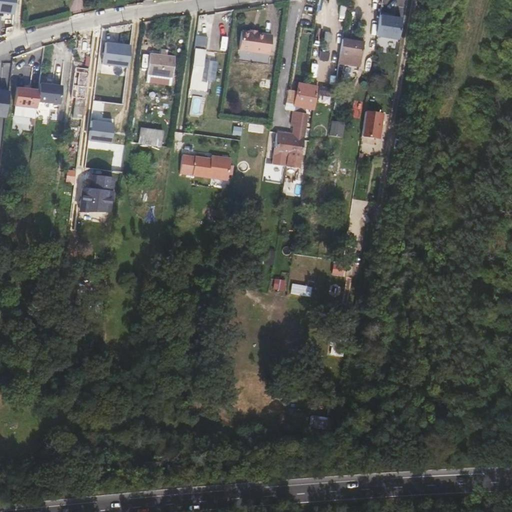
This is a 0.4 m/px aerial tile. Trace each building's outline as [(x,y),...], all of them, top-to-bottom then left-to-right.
[(0,0),(0,14),(15,15),(15,0),(0,0)] [(375,38),(397,41),(400,20),(393,19),(387,18),(388,15),(379,14),(375,38)] [(247,33),(239,32),(236,50),(269,55),(269,52),(272,37),(254,34),(247,33)] [(332,32),(325,32),(322,51),(321,51),(319,60),(327,61),(329,52),(328,52),(329,43),(331,43),(332,32)] [(278,38),(272,37),(269,52),(276,53),(278,38)] [(198,38),(197,49),(204,51),(206,39),(198,38)] [(340,54),(361,57),(363,42),(342,39),(340,54)] [(105,43),(102,65),(125,68),(128,46),(105,43)] [(80,63),(89,64),(91,49),(83,48),(81,58),(80,58),(80,63)] [(200,80),(204,51),(197,49),(195,49),(190,88),(205,91),(207,81),(200,80)] [(167,56),(160,55),(150,54),(148,74),(172,77),(174,57),(167,56)] [(359,67),(361,57),(340,54),(339,64),(359,67)] [(83,72),(78,71),(77,82),(76,92),(73,118),(81,119),(85,87),(86,88),(88,69),(83,68),(83,72)] [(62,109),(65,83),(57,82),(57,80),(51,79),(51,81),(43,81),(42,87),(37,87),(34,86),(34,84),(28,83),(27,86),(15,84),(13,103),(62,109)] [(298,83),(293,106),(295,106),(294,112),(293,112),(291,128),(293,128),(304,130),(307,114),(304,114),(305,108),(313,110),(317,87),(298,83)] [(332,85),(318,83),(317,95),(330,97),(332,85)] [(0,113),(5,114),(8,90),(0,89),(0,88),(0,113)] [(379,115),(364,113),(361,138),(375,140),(379,115)] [(88,138),(110,142),(114,123),(91,119),(88,138)] [(330,125),(328,137),(340,139),(342,127),(330,125)] [(70,137),(79,139),(81,128),(71,126),(70,137)] [(139,143),(161,146),(162,141),(163,131),(140,128),(139,143)] [(291,136),(303,137),(304,130),(293,128),(291,136)] [(276,133),(273,154),(287,156),(300,158),(303,137),(291,136),(276,133)] [(211,157),(183,153),(180,171),(228,178),(231,157),(212,154),(211,157)] [(285,165),(287,156),(273,154),(272,163),(285,165)] [(132,155),(129,176),(143,178),(147,157),(132,155)] [(326,157),(323,170),(330,171),(340,174),(342,161),(326,157)] [(353,180),(332,175),(330,190),(329,194),(344,197),(349,198),(353,180)] [(344,197),(329,194),(327,200),(342,203),(344,197)] [(41,202),(29,201),(28,210),(22,209),(21,216),(39,218),(41,202)] [(265,263),(274,264),(275,250),(266,249),(265,263)] [(344,265),(333,264),(332,274),(342,276),(344,265)] [(81,278),(62,275),(61,285),(70,287),(68,298),(81,300),(83,283),(81,283),(81,278)] [(311,296),(312,285),(292,283),(291,293),(311,296)] [(34,374),(41,375),(42,363),(41,362),(42,360),(37,359),(34,374)] [(49,364),(42,363),(41,375),(47,376),(49,364)] [(314,427),(331,427),(330,417),(314,417),(314,427)]
